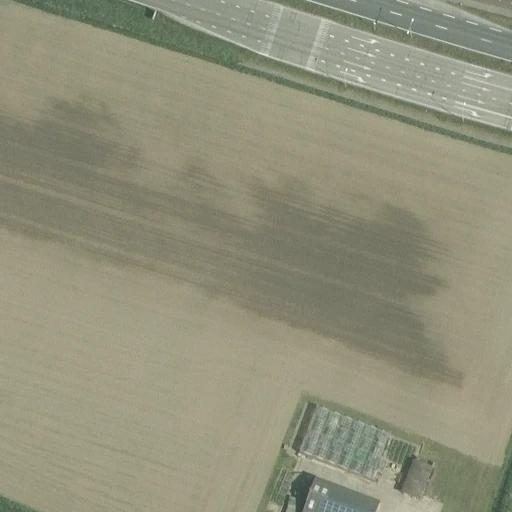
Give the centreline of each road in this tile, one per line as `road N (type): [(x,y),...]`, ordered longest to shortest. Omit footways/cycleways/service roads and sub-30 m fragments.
road 1 (primary): [(165,0),(511,98)]
road 2 (primary): [(511,49),(352,0)]
